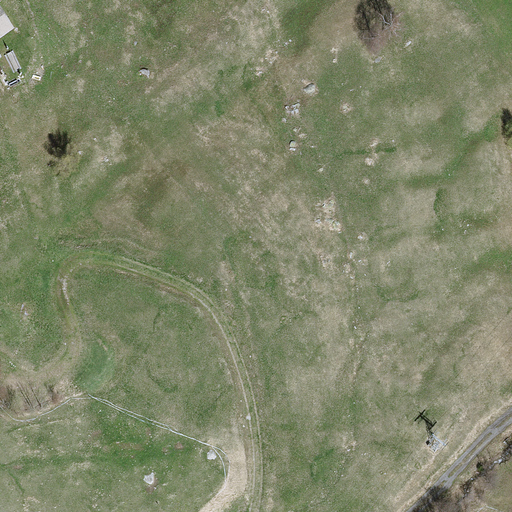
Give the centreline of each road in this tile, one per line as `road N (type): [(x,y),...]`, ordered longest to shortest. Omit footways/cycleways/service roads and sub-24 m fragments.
road 1 (track): [(254,511),(260,450),(229,345),(205,299),(126,262),(81,259),(55,276),(71,361),(43,384)]
road 2 (track): [(511,416),(410,511)]
